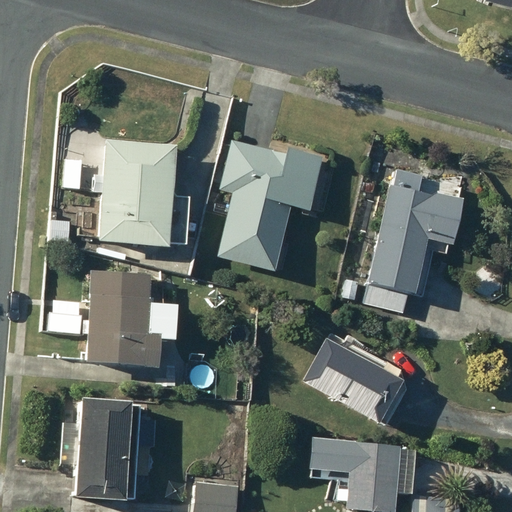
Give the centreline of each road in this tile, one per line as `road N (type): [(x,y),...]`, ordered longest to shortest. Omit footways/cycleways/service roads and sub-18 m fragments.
road 1 (residential): [(126,0),(353,61)]
road 2 (residential): [(353,61),(511,100)]
road 3 (residential): [(16,0),(0,158)]
